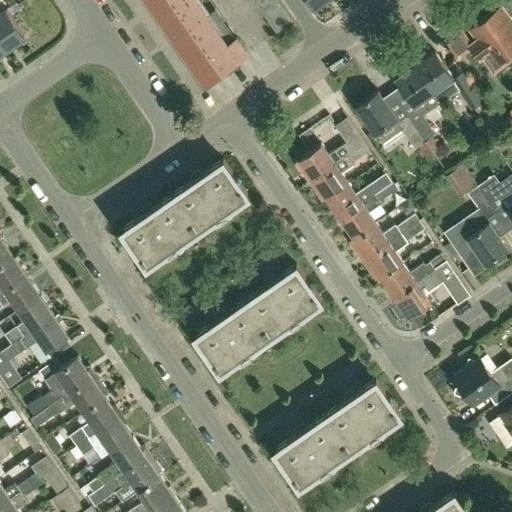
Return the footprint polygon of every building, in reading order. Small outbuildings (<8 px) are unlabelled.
[(149,0),(159,14),(179,0),(149,0)] [(175,36),(207,14),(197,0),(179,0),(159,14),(175,36)] [(294,20),(280,0),(254,0),(277,33),(294,20)] [(511,17),(502,5),(470,29),(477,38),(470,44),(481,59),(483,58),(494,74),(511,61),(507,56),(511,51),(511,17)] [(24,33),(6,7),(0,11),(0,42),(4,47),(24,33)] [(227,43),(207,14),(175,36),(206,81),(238,59),(238,58),(247,52),(236,37),(227,43)] [(436,51),(416,65),(441,101),(459,89),(473,109),(483,103),(463,72),(454,77),(436,51)] [(416,65),(396,78),(417,108),(408,115),(426,140),(434,134),(436,133),(423,113),(441,101),(416,65)] [(378,90),(357,105),(375,131),(382,142),(403,128),(416,147),(417,147),(418,146),(426,140),(408,115),(399,120),(378,90)] [(502,131),(511,123),(511,108),(499,117),(501,120),(496,123),(502,131)] [(313,177),(365,142),(347,115),(335,124),(347,141),(329,153),(322,142),(300,157),(300,158),(298,160),(297,163),(302,170),(305,171),(307,169),(313,177)] [(492,137),(502,131),(496,123),(487,129),(492,137)] [(511,123),(502,131),(492,137),(490,138),(493,142),(494,141),(501,151),(507,147),(511,152),(511,151),(511,123)] [(434,134),(426,140),(432,150),(441,144),(434,134)] [(426,140),(418,146),(420,149),(419,150),(423,156),(432,150),(426,140)] [(354,163),(353,161),(370,149),(365,142),(313,177),(319,185),(316,187),(316,189),(321,198),(324,198),(327,197),(349,182),(342,172),(354,163)] [(194,179),(173,193),(197,227),(247,193),(224,158),(211,167),(194,179)] [(341,217),(392,182),(386,173),(357,193),(351,185),(349,182),(327,197),(341,217)] [(509,197),(493,175),(479,184),(497,211),(507,204),(505,200),(509,197)] [(354,236),(376,221),(369,211),(381,202),(380,200),(396,188),(392,182),(341,217),(354,236)] [(487,218),(497,211),(479,184),(468,192),(479,208),(459,222),(463,229),(450,238),(474,275),(489,265),(486,262),(508,247),(487,218)] [(197,227),(173,193),(153,207),(136,218),(123,227),(147,262),(197,227)] [(368,256),(420,220),(415,213),(397,226),(395,223),(383,231),(376,221),(354,236),(354,237),(352,238),(351,241),(357,249),(360,250),(362,248),(368,256)] [(381,275),(403,260),(396,250),(408,241),(407,239),(425,227),(420,220),(368,256),(373,263),(370,265),(370,268),(376,276),(378,277),(381,275)] [(0,234),(0,263),(13,254),(0,234)] [(395,295),(447,259),(442,252),(426,264),(424,261),(410,271),(403,260),(381,275),(395,295)] [(0,292),(27,274),(13,254),(0,263),(0,292)] [(409,315),(431,300),(425,292),(439,283),(437,280),(441,277),(448,288),(449,287),(459,302),(471,294),(447,259),(395,295),(409,315)] [(267,284),(246,298),(270,333),(320,298),(296,263),(284,272),(267,284)] [(27,274),(0,292),(0,306),(11,299),(18,309),(40,294),(31,280),(27,274)] [(25,319),(5,333),(12,343),(54,314),(40,294),(18,309),(25,319)] [(220,367),(270,333),(246,298),(226,312),(209,324),(196,332),(220,367)] [(12,343),(1,350),(8,359),(38,338),(46,349),(68,334),(54,314),(12,343)] [(1,350),(0,350),(0,374),(8,387),(21,378),(8,359),(1,350)] [(50,404),(92,375),(78,355),(57,369),(55,371),(45,377),(53,388),(43,394),(50,404)] [(511,391),(511,356),(491,371),(481,356),(477,359),(469,356),(464,368),(455,375),(458,380),(453,391),(464,396),(467,393),(473,402),(488,392),(495,403),(511,391)] [(51,361),(40,369),(45,377),(55,371),(57,369),(51,361)] [(83,411),(105,395),(107,393),(108,390),(100,379),(96,382),(92,375),(50,404),(31,417),(36,425),(55,413),(56,414),(76,400),(83,411)] [(347,398),(326,412),(350,447),(401,412),(377,377),(364,387),(347,398)] [(77,443),(119,415),(105,395),(83,411),(89,420),(71,433),(77,443)] [(511,403),(501,412),(502,413),(490,421),(507,446),(511,442),(511,403)] [(300,482),(350,447),(326,412),(306,427),(289,438),(276,447),(300,482)] [(133,435),(119,415),(77,443),(84,452),(95,445),(102,455),(110,450),(133,435)] [(8,433),(0,438),(7,449),(16,443),(12,438),(19,433),(16,428),(9,432),(8,433)] [(49,434),(41,440),(44,445),(52,456),(56,453),(59,448),(49,434)] [(93,491),(146,454),(133,435),(110,450),(117,460),(97,473),(98,475),(87,482),(93,490),(93,491)] [(0,438),(0,458),(10,452),(7,449),(0,438)] [(151,461),(146,454),(93,491),(93,490),(89,493),(96,503),(130,479),(137,489),(160,474),(162,473),(163,469),(157,461),(153,460),(151,461)] [(44,474),(54,466),(46,455),(31,465),(36,472),(26,478),(32,488),(42,482),(39,477),(44,474)] [(146,511),(173,494),(160,474),(137,489),(144,499),(124,511),(146,511)] [(0,511),(19,511),(16,507),(27,500),(23,495),(32,488),(26,478),(16,485),(20,490),(0,503),(0,511)] [(0,503),(20,490),(16,485),(14,482),(3,489),(0,484),(0,503)] [(72,511),(82,505),(68,486),(58,493),(52,497),(59,508),(64,505),(68,511),(72,511)] [(425,511),(423,511),(469,511),(455,490),(441,500),(425,511)] [(186,511),(173,494),(146,511),(186,511)]
